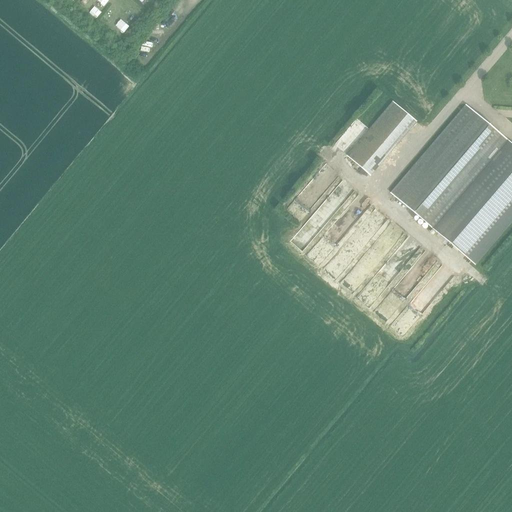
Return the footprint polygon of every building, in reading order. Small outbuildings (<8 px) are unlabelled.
[(392,102),(346,156),(369,175),(415,121),(392,102)] [(511,146),(466,107),(393,194),(465,255),(481,269),(511,230),(511,146)] [(311,188),(298,201),(304,206),(316,193),(311,188)] [(332,191),(297,233),(306,241),(342,199),(332,191)] [(340,252),(348,259),(356,250),(349,243),(340,252)] [(354,266),(349,274),(361,281),(366,272),(354,266)]
